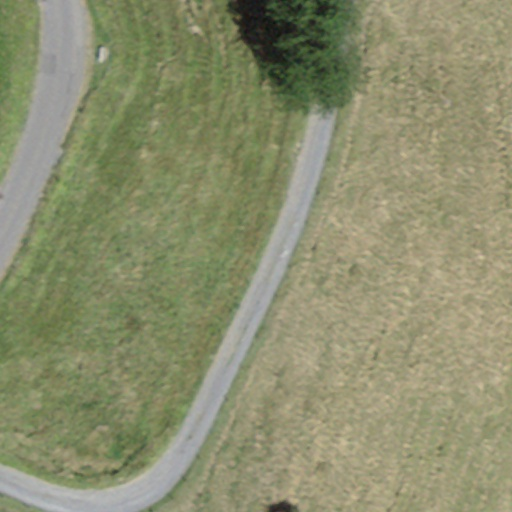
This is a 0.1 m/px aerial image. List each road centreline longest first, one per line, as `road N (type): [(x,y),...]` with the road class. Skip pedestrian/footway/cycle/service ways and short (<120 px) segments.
road 1 (track): [(341,0),(308,171),(185,452),(151,489),(110,504),(71,503),(0,475)]
road 2 (unclassified): [(58,0),(61,54),(45,121),(0,235)]
